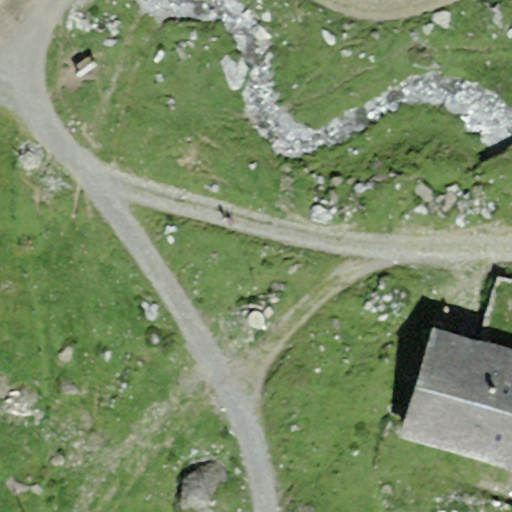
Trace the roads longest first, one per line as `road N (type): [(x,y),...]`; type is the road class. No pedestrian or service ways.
road 1 (track): [(94,180),(213,219),(372,248)]
road 2 (track): [(230,391),(94,180)]
road 3 (track): [(230,391),(306,304),(372,248)]
road 4 (track): [(94,180),(8,70)]
road 5 (track): [(372,248),(511,251)]
road 6 (track): [(256,511),(254,459),(230,391)]
